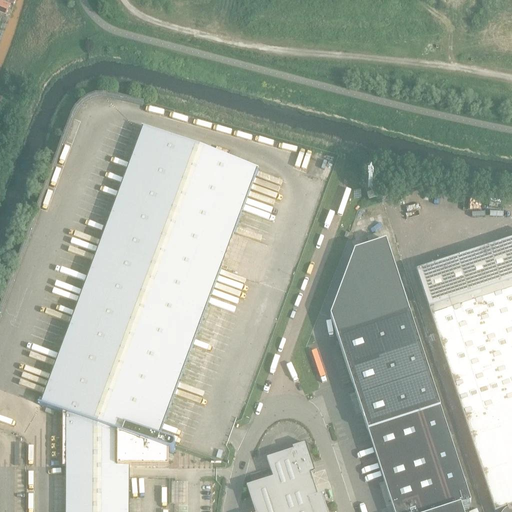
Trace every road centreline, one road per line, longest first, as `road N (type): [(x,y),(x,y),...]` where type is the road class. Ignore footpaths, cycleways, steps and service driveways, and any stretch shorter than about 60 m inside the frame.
road 1 (unclassified): [(283,408),(284,361),(347,192)]
road 2 (unclassified): [(283,408),(315,427),(344,511)]
road 3 (unclassified): [(228,511),(251,432),(263,415),(283,408)]
